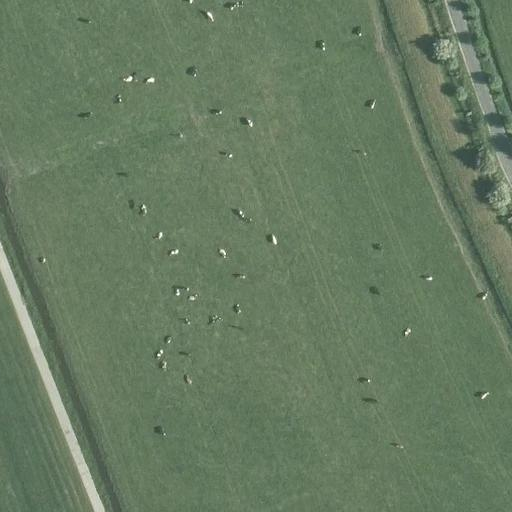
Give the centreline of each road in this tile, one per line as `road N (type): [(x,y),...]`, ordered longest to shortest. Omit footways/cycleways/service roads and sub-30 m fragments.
road 1 (track): [(99,511),(0,252)]
road 2 (unclassified): [(511,170),(451,0)]
